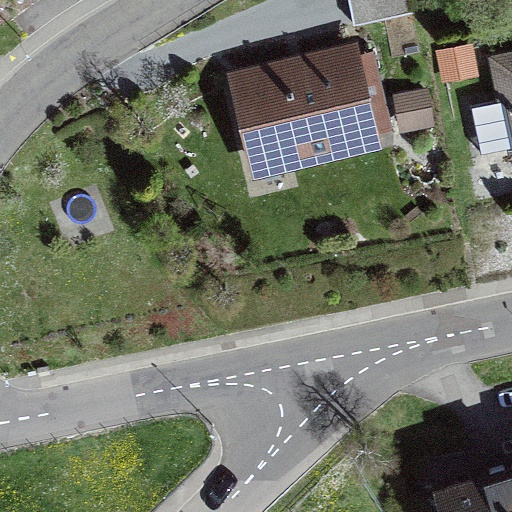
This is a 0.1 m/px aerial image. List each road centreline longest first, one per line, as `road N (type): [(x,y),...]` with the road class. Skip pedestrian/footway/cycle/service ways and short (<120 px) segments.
road 1 (residential): [(311,362),(0,427)]
road 2 (residential): [(0,151),(39,103),(167,0)]
road 3 (residential): [(511,323),(311,362)]
road 4 (residential): [(213,511),(280,437),(311,362)]
